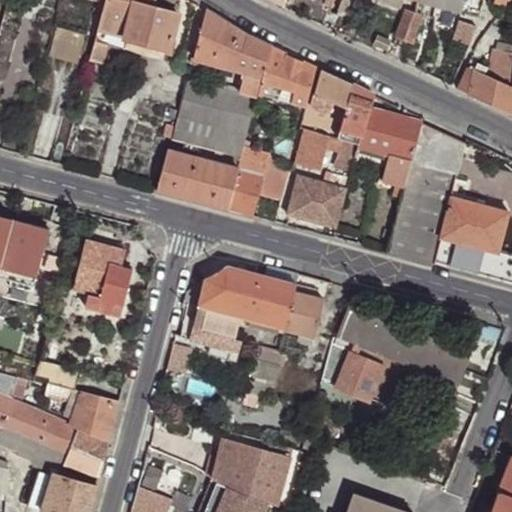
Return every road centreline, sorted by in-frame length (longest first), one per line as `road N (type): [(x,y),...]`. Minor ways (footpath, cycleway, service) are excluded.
road 1 (residential): [(511,304),(187,220)]
road 2 (residential): [(221,0),(511,137)]
road 3 (residential): [(110,511),(187,220)]
road 4 (residential): [(187,220),(0,168)]
road 5 (unknown): [(461,498),(340,480),(319,511)]
